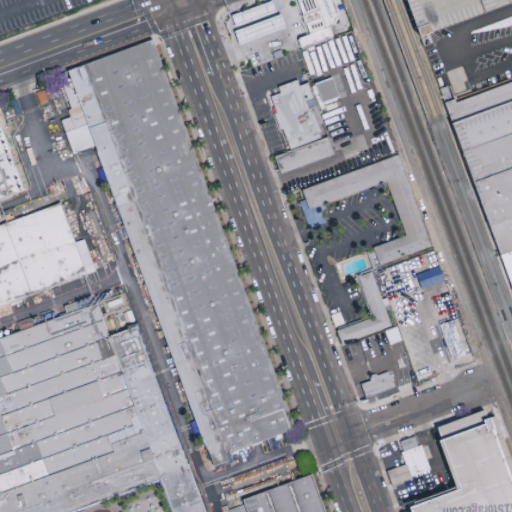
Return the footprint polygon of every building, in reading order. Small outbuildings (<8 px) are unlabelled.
[(238,42),(233,29),(235,28),(230,14),(265,0),(271,0),(276,12),(279,11),(285,25),(238,42)] [(296,0),(307,32),(328,25),(329,29),(335,27),(334,23),(337,15),(331,0),(296,0)] [(511,0),(408,0),(422,38),(511,4),(511,0)] [(298,36),(300,42),(303,50),(333,40),(331,32),(329,29),(328,25),(307,32),(298,36)] [(73,70),(160,40),(200,144),(198,152),(299,426),(229,453),(230,461),(217,466),(101,147),(86,154),(78,131),(69,86),(73,70)] [(341,98),(323,104),(316,83),(334,77),(341,98)] [(328,137),(288,150),(269,96),(279,93),(276,86),(299,78),(302,85),(309,82),(328,137)] [(511,250),(503,254),(492,226),(490,219),(470,165),(447,104),(446,102),(489,87),(511,78),(511,250)] [(0,202),(0,122),(26,193),(0,202)] [(282,172),(276,154),(288,150),(328,137),(330,136),(336,153),(282,172)] [(305,200),(302,192),(398,156),(431,247),(379,266),(373,249),(406,237),(385,183),(320,207),(309,211),(305,200)] [(305,200),(298,203),(306,224),(308,230),(313,228),(325,223),(323,218),(320,207),(309,211),(305,200)] [(76,243),(86,239),(98,273),(0,307),(0,226),(62,204),(76,243)] [(511,280),(503,254),(511,250),(511,280)] [(443,281),(439,267),(416,275),(421,289),(443,281)] [(355,276),(372,270),(391,324),(342,341),(337,327),(369,316),(355,276)] [(78,302),(80,309),(98,303),(110,336),(138,325),(205,511),(173,511),(162,481),(77,511),(0,511),(0,337),(67,314),(65,307),(78,302)] [(437,327),(454,360),(468,353),(451,320),(437,327)] [(390,343),(402,339),(397,325),(385,329),(390,343)] [(391,373),(391,375),(398,374),(402,385),(396,387),(398,389),(370,399),(369,400),(364,383),(370,380),(391,373)] [(495,415),(511,461),(511,511),(415,511),(413,506),(461,489),(441,434),(495,415)] [(417,437),(420,445),(422,444),(432,471),(392,487),(387,473),(406,465),(398,444),(417,437)] [(250,511),(246,501),(313,475),(326,511),(250,511)]
